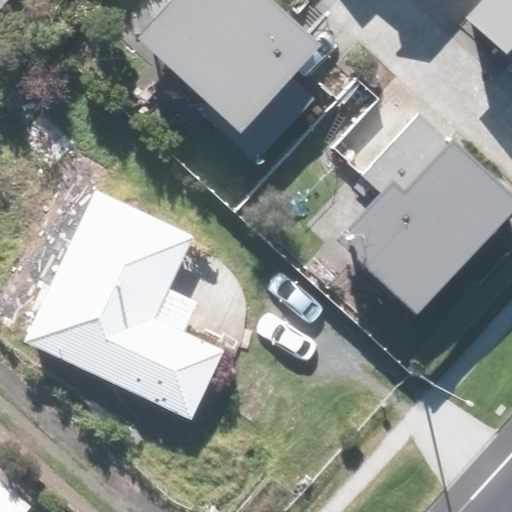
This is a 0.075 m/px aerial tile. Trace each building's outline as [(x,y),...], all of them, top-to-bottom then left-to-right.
[(0,0),(0,11),(10,0),(0,0)] [(319,40),(276,0),(149,0),(132,18),(242,121),(319,40)] [(511,0),(463,0),(458,6),(511,56),(511,0)] [(511,181),(439,114),(338,222),(413,292),(511,186),(511,181)] [(98,178),(25,327),(190,406),(223,337),(162,307),(200,228),(98,178)] [(372,321),(264,220),(221,266),(329,367),(372,321)]
